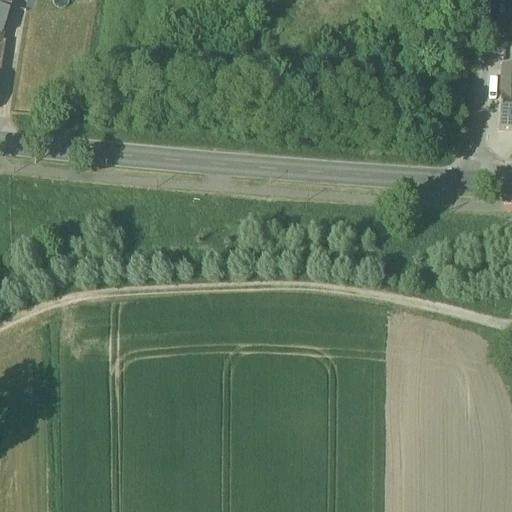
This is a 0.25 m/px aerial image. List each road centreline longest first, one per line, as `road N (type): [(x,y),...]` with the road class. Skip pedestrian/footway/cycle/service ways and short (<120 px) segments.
road 1 (secondary): [(0,141),(477,185)]
road 2 (residential): [(477,185),(484,0)]
